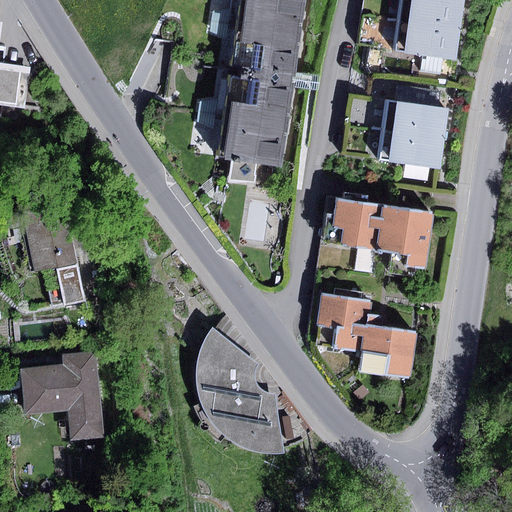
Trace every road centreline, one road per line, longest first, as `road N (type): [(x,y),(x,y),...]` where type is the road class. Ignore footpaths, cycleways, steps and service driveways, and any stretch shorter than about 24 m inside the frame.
road 1 (residential): [(39,0),(190,233),(328,409),(382,453),(444,471)]
road 2 (residential): [(508,59),(444,471)]
